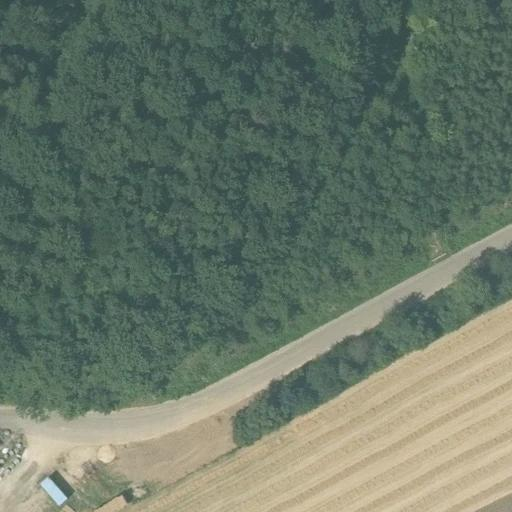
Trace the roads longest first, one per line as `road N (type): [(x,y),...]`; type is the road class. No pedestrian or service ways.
road 1 (track): [(511,238),(168,419),(98,430),(0,419)]
road 2 (track): [(446,273),(415,137)]
